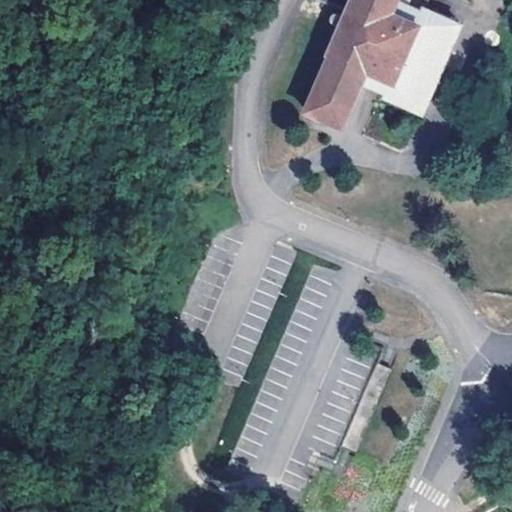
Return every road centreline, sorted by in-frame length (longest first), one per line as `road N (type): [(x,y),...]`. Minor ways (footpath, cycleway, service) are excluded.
road 1 (unclassified): [(504,372),(431,281),(270,214),(255,194),(248,95),(282,0)]
road 2 (unclassified): [(504,372),(420,511)]
